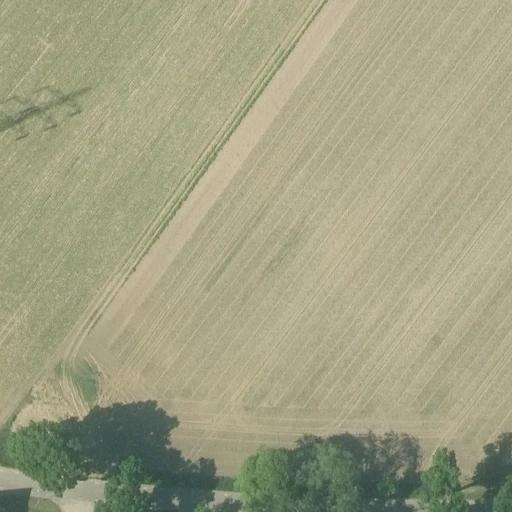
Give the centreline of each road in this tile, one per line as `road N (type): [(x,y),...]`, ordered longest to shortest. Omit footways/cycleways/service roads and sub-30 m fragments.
road 1 (secondary): [(302,508),(0,479)]
road 2 (secondary): [(511,511),(302,508)]
